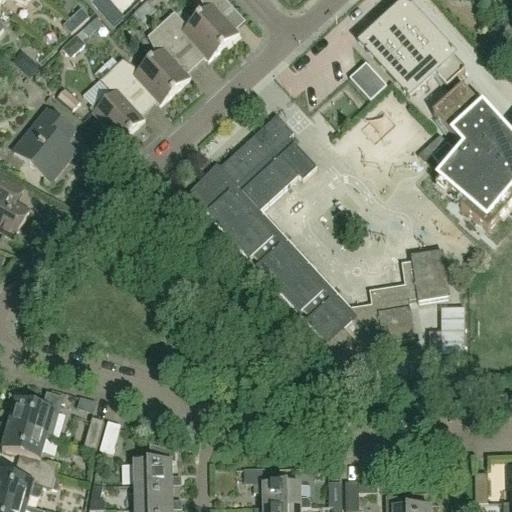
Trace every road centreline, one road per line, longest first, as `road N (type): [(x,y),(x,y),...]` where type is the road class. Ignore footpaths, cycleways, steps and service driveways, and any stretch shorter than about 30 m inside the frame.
road 1 (residential): [(455,445),(338,446),(215,414)]
road 2 (residential): [(215,414),(0,353)]
road 3 (residential): [(135,183),(288,43)]
road 4 (residential): [(0,311),(119,197)]
